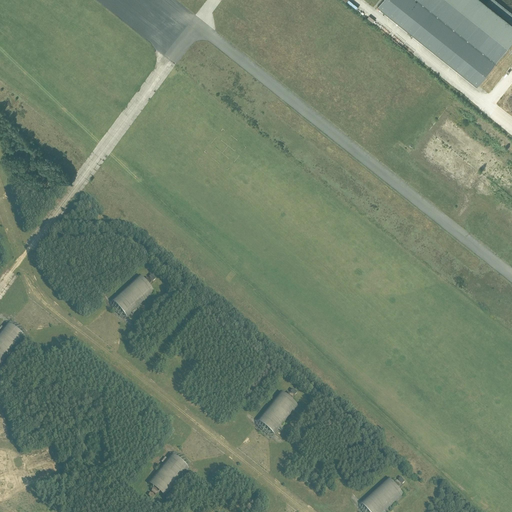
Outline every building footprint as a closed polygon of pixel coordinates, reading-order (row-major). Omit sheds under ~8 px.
[(381,0),(378,5),(477,85),(511,41),(511,13),(495,0),(488,0),(487,3),(482,0),(381,0)] [(148,279),(144,281),(138,275),(111,300),(127,318),(131,313),(132,315),(137,310),(136,309),(154,292),(149,287),(152,283),(148,279)] [(186,322),(191,317),(186,313),(182,319),(186,322)] [(0,365),(1,366),(25,337),(6,323),(3,327),(1,327),(0,328),(0,365)] [(284,427),(282,425),(298,406),(292,401),(293,396),(289,393),(286,396),(280,391),(256,421),(275,435),(278,430),(280,431),(284,427)] [(155,495),(159,493),(165,497),(189,469),(170,454),(167,458),(165,457),(161,462),(163,464),(147,483),(153,487),(152,488),(153,488),(151,492),(155,495)] [(385,511),(386,511),(404,495),(399,489),(401,485),(398,481),(393,483),(388,478),(361,503),(369,511),(385,511)]
